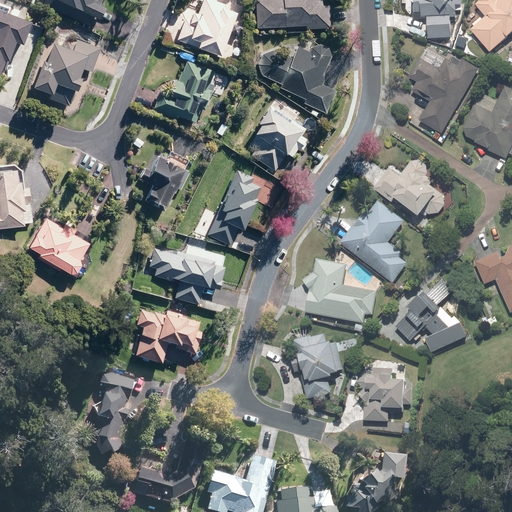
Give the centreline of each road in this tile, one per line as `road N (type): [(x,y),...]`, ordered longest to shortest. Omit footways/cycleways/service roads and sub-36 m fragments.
road 1 (residential): [(368,0),(363,124),(269,260),(233,404)]
road 2 (unknown): [(367,110),(487,185),(511,187)]
road 3 (residential): [(108,133),(158,0)]
